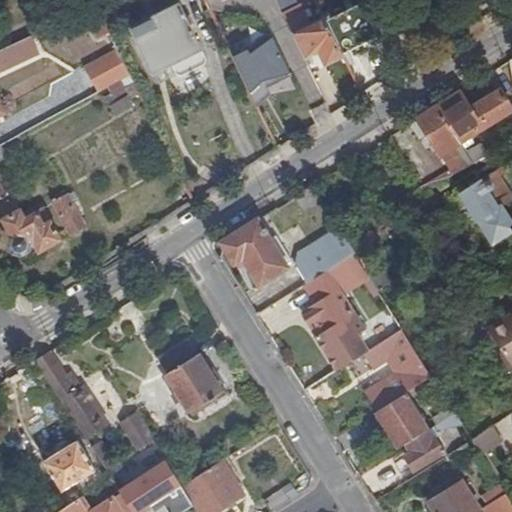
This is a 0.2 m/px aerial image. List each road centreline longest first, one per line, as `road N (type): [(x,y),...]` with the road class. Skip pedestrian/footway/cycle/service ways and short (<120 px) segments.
road 1 (residential): [(185,233),(511,31)]
road 2 (residential): [(185,233),(356,511)]
road 3 (residential): [(12,344),(185,233)]
